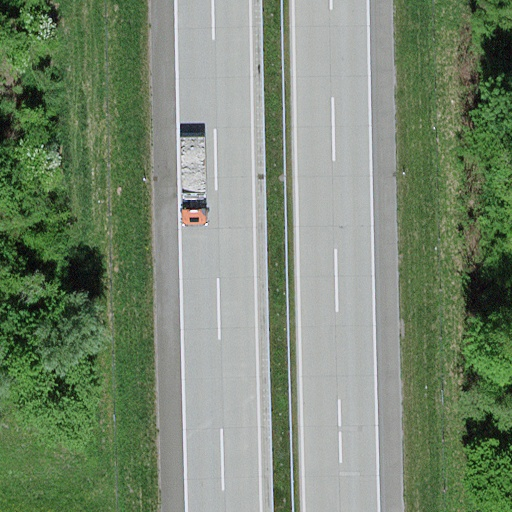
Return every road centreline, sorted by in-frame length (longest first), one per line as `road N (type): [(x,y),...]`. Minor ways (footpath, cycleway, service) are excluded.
road 1 (motorway): [(216,0),(228,511)]
road 2 (motorway): [(346,511),(335,0)]
